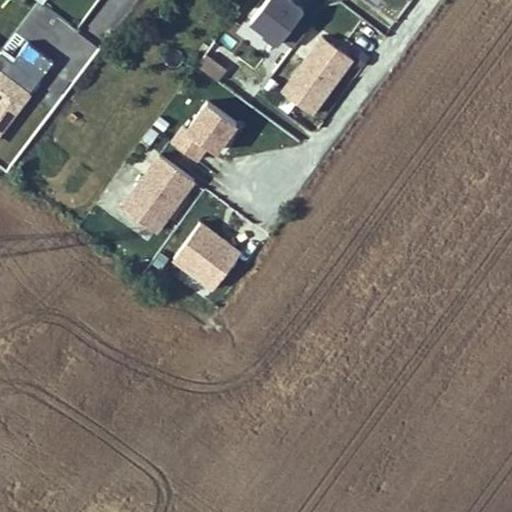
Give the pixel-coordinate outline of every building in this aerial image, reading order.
[(286,47),(314,10),(300,0),(255,0),(222,44),(255,69),(277,40),(286,47)] [(278,87),(312,113),(356,57),(322,31),(278,87)] [(0,130),(54,60),(26,38),(14,55),(0,44),(0,130)] [(218,79),(228,65),(207,50),(197,64),(218,79)] [(170,140),(203,164),(237,116),(204,93),(170,140)] [(118,196),(110,190),(99,202),(145,241),(197,182),(159,149),(118,196)] [(208,293),(242,248),(201,217),(167,263),(208,293)]
